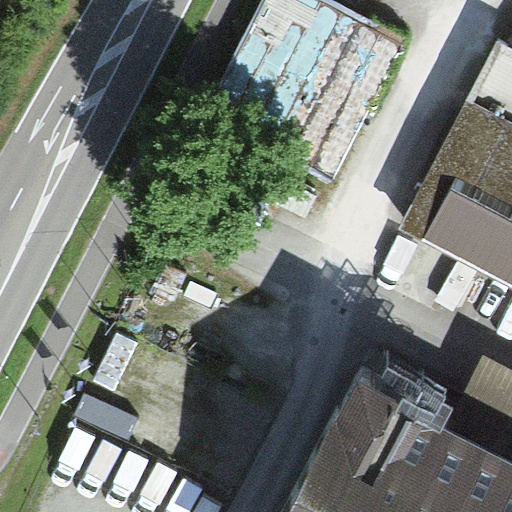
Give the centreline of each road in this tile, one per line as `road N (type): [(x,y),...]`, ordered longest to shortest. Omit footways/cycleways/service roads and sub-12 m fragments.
road 1 (unknown): [(246,511),(341,306),(362,291),(467,0)]
road 2 (primary): [(0,260),(137,0)]
